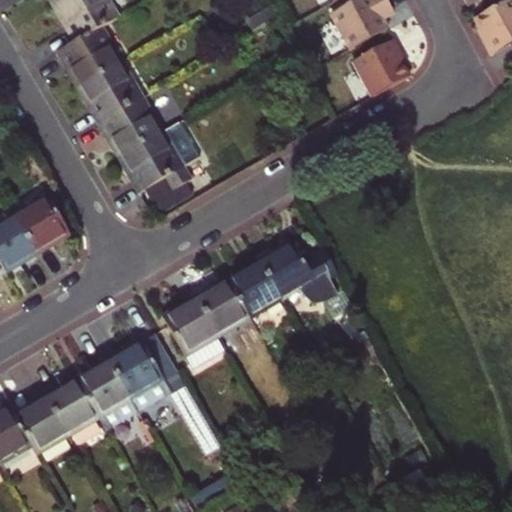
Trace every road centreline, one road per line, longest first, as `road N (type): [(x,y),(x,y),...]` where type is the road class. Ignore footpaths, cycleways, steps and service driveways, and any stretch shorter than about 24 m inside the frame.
road 1 (residential): [(127,267),(469,72),(431,0)]
road 2 (residential): [(0,49),(127,267)]
road 3 (residential): [(0,342),(127,267)]
